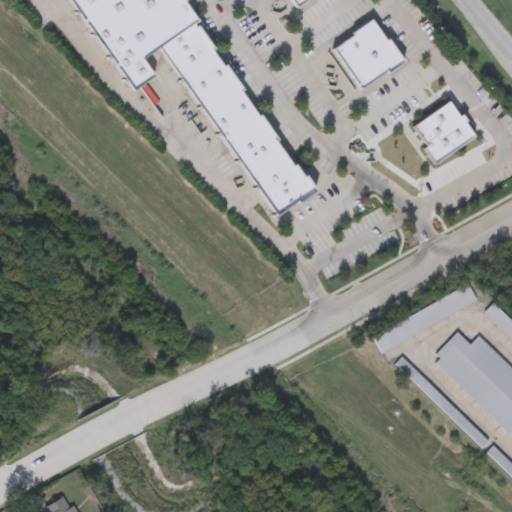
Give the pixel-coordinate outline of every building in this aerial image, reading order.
[(161,48),(143,60),(156,78),(144,87),(144,88),(134,94),(69,0),(186,0),(188,2),(184,5),(197,23),(193,26),(161,48)] [(311,0),(297,10),(290,0),(311,0)] [(345,72),(331,50),(374,20),(389,41),(345,72)] [(193,26),(311,198),(278,220),(161,48),(193,26)] [(389,41),(345,72),(361,94),(404,64),(389,41)] [(435,168),(423,152),(427,149),(413,130),(449,105),(459,120),(462,118),(467,125),(464,126),(474,140),(435,168)] [(371,336),(380,352),(474,299),(465,283),(371,336)] [(511,321),(511,338),(484,311),(492,302),(511,321)] [(435,354),(455,332),(468,345),(477,336),(511,369),(511,437),(434,363),(439,358),(435,354)] [(393,363),(480,447),(486,441),(399,356),(393,363)] [(511,477),(485,451),(491,445),(511,465),(511,477)] [(52,511),(49,506),(67,497),(74,511),(52,511)]
